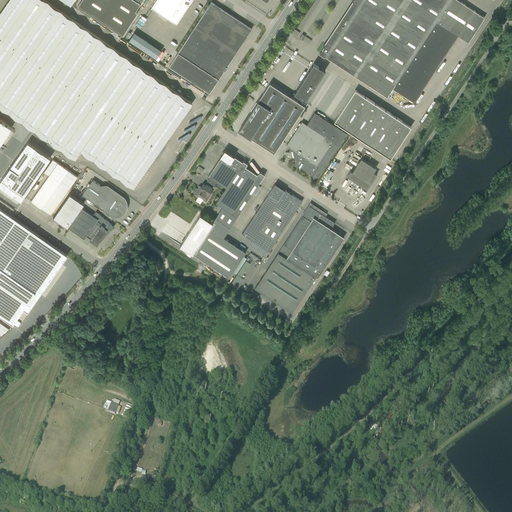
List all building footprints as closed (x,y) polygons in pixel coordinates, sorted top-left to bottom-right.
[(9,0),(0,13),(0,106),(71,156),(75,159),(81,150),(133,187),(192,103),(44,0),(9,0)] [(81,0),(78,6),(122,35),(138,12),(135,11),(140,3),(142,0),(81,0)] [(154,0),(151,6),(168,17),(175,22),(176,23),(191,1),(191,0),(154,0)] [(352,0),(353,2),(325,44),(323,44),(324,46),(319,53),(324,56),(325,56),(387,96),(392,88),(413,102),(457,35),(468,42),(484,17),(458,0),(352,0)] [(251,28),(211,2),(189,35),(208,48),(229,62),(251,28)] [(158,58),(164,50),(136,31),(130,40),(158,58)] [(229,62),(208,48),(189,35),(178,52),(208,72),(218,79),(229,62)] [(303,41),(309,45),(312,41),(306,37),(303,41)] [(218,79),(208,72),(178,52),(169,66),(209,92),(218,79)] [(292,94),(291,96),(291,97),(298,101),(300,97),(305,101),(325,70),(322,67),(320,66),(319,67),(318,66),(319,66),(316,65),(313,63),(315,64),(314,65),(313,66),(313,67),(312,66),(296,90),(297,91),(295,94),(294,96),(292,94)] [(274,153),(305,105),(298,101),(291,97),(291,96),(270,82),(239,130),(274,153)] [(411,126),(355,90),(334,121),(390,158),(411,126)] [(288,152),(285,152),(286,159),(293,157),(296,159),(296,160),(293,165),(298,168),(299,167),(306,172),(306,174),(309,174),(310,176),(312,176),(313,178),(318,177),(347,134),(331,123),(332,122),(329,121),(329,122),(315,112),(307,124),(302,121),(287,145),(290,147),(290,148),(288,152)] [(0,144),(12,127),(0,118),(0,144)] [(28,142),(0,180),(0,185),(20,200),(50,158),(28,142)] [(185,236),(179,244),(184,247),(192,253),(196,256),(208,263),(229,277),(232,272),(236,274),(245,260),(246,258),(243,256),(246,252),(223,237),(237,216),(254,190),(260,182),(263,178),(265,175),(261,172),(257,174),(245,167),(247,164),(243,161),(242,162),(234,156),(224,149),(220,156),(221,157),(208,176),(226,187),(219,197),(217,196),(216,199),(217,200),(217,201),(216,203),(222,207),(216,216),(213,221),(213,222),(200,213),(185,236)] [(363,157),(368,160),(372,153),(367,150),(363,157)] [(373,171),(376,167),(361,157),(352,171),(350,170),(346,176),(367,189),(377,174),(373,171)] [(53,159),(47,168),(52,171),(49,176),(68,189),(77,176),(58,163),(53,159)] [(322,182),(327,185),(335,172),(330,169),(322,182)] [(49,176),(31,201),(51,215),(68,189),(49,176)] [(103,187),(92,180),(82,194),(109,214),(111,214),(113,215),(115,215),(116,215),(118,215),(120,215),(121,214),(123,212),(124,211),(125,209),(126,207),(126,205),(126,204),(126,202),(125,200),(124,198),(122,197),(107,186),(103,187)] [(209,193),(212,188),(206,184),(205,185),(203,183),(199,189),(198,189),(194,194),(198,197),(199,196),(206,201),(210,194),(209,193)] [(275,242),(302,201),(275,183),(242,233),(269,251),(275,242)] [(70,193),(53,217),(67,226),(84,238),(86,236),(90,239),(89,240),(97,245),(99,242),(100,242),(100,241),(111,228),(110,226),(111,225),(110,224),(105,219),(105,220),(103,218),(98,214),(95,212),(93,215),(81,207),(84,203),(70,193)] [(318,276),(341,241),(334,236),(336,232),(331,228),(334,222),(309,205),(302,215),(283,244),(255,288),(292,312),(316,276),(318,276)] [(0,207),(0,315),(13,324),(24,308),(28,311),(67,255),(0,207)] [(0,337),(8,331),(10,329),(9,329),(0,322),(0,337)] [(118,405),(111,403),(108,411),(115,414),(118,405)]
